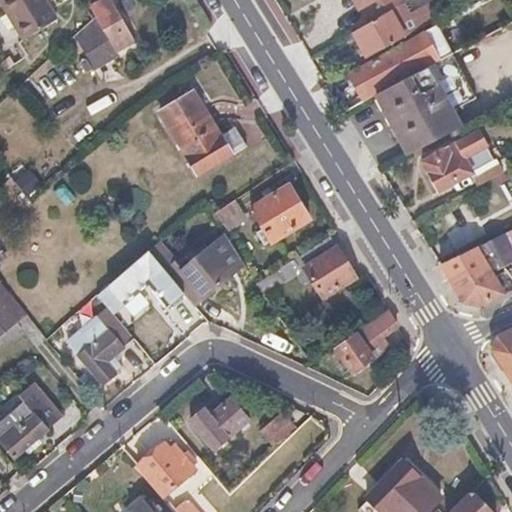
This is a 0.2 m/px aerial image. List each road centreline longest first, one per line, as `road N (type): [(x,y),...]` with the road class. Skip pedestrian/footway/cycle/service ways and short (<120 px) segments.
road 1 (residential): [(367,421),(211,351),(17,511)]
road 2 (primary): [(446,342),(235,0)]
road 3 (residential): [(367,421),(281,511)]
road 4 (primary): [(511,446),(446,342)]
